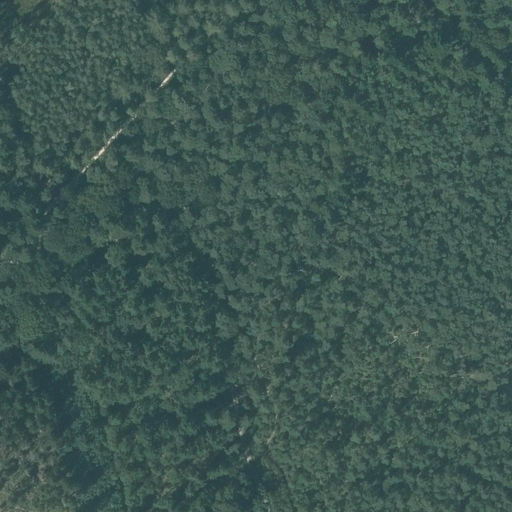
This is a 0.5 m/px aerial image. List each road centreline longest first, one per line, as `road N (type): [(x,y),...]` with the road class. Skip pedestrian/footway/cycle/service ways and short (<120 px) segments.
road 1 (track): [(266,511),(176,193)]
road 2 (track): [(287,0),(136,159)]
road 3 (track): [(0,76),(23,151),(68,185)]
